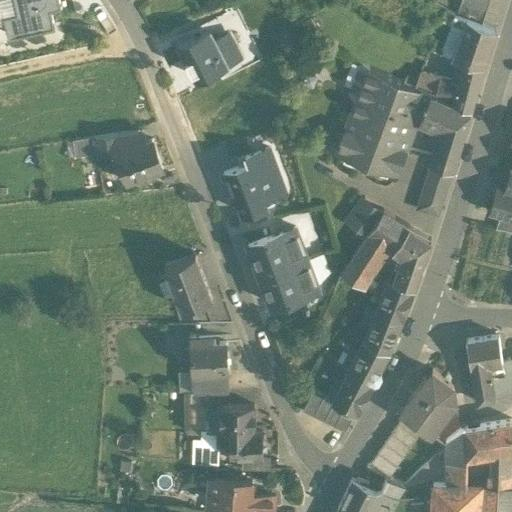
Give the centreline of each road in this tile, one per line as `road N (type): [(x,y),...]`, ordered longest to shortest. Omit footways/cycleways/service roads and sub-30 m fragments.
road 1 (residential): [(339,474),(305,455),(259,360),(172,121),(115,0)]
road 2 (tertiary): [(425,306),(511,26)]
road 3 (tertiary): [(339,474),(425,306)]
road 4 (track): [(138,39),(0,79)]
road 5 (residential): [(458,317),(454,354),(470,413),(511,397)]
